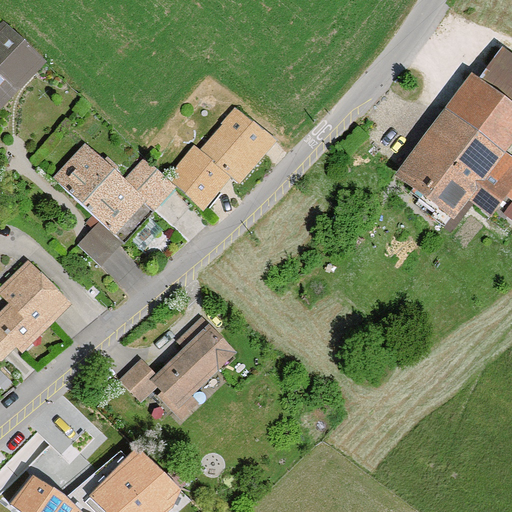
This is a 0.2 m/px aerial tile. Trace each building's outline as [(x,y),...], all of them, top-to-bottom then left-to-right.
[(0,104),(42,60),(7,27),(0,34),(0,104)] [(511,140),(511,109),(481,86),(456,118),(503,153),(511,140)] [(170,182),(175,187),(203,209),(222,187),(210,177),(218,167),(230,177),(239,184),(275,140),(239,110),(202,155),(207,159),(204,163),(192,154),(170,182)] [(503,153),(456,118),(407,183),(423,195),(416,205),(446,227),(470,196),(503,153)] [(366,138),(360,131),(346,145),(351,152),(366,138)] [(155,213),(89,152),(59,184),(101,223),(123,243),(126,245),(155,213)] [(511,160),(503,153),(470,196),(493,214),(508,195),(511,197),(511,160)] [(148,161),(130,180),(157,207),(175,187),(170,182),(148,161)] [(210,177),(222,187),(230,177),(218,167),(210,177)] [(123,243),(101,223),(90,234),(113,255),(123,243)] [(113,255),(90,234),(79,245),(101,267),(113,255)] [(2,294),(14,306),(35,328),(40,333),(53,321),(45,312),(61,297),(30,266),(2,294)] [(45,312),(53,321),(69,305),(61,297),(45,312)] [(35,328),(14,306),(0,319),(0,327),(17,346),(35,328)] [(233,354),(203,323),(182,342),(190,351),(158,380),(156,382),(159,385),(167,394),(163,398),(182,417),(196,404),(189,396),(233,354)] [(0,360),(3,363),(11,355),(19,348),(17,346),(0,327),(0,360)] [(21,350),(40,333),(35,328),(17,346),(19,348),(21,350)] [(156,382),(158,380),(142,363),(123,382),(141,403),(159,385),(156,382)] [(14,384),(0,370),(0,385),(6,392),(14,384)] [(142,451),(93,497),(107,511),(155,511),(179,490),(142,451)] [(78,511),(33,477),(12,504),(22,511),(78,511)]
